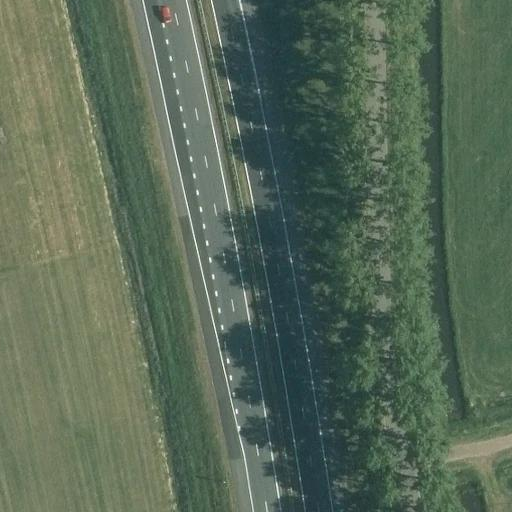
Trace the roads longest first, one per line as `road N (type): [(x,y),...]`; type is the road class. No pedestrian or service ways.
road 1 (motorway): [(172,0),(269,511)]
road 2 (motorway): [(320,511),(226,0)]
road 3 (unclassified): [(412,511),(381,311),(374,0)]
